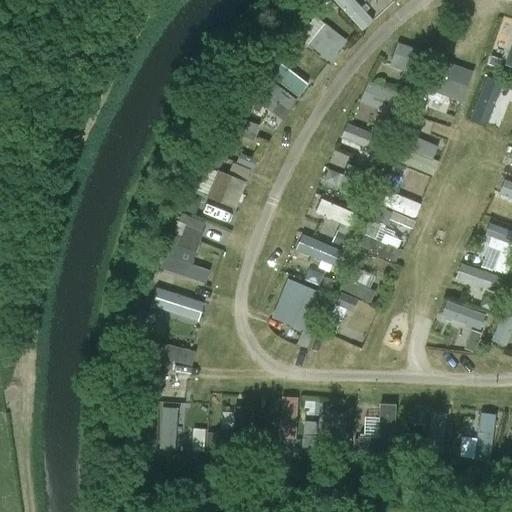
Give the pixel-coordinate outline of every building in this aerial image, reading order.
[(342,0),(370,28),(381,17),(364,0),(342,0)] [(338,55),(348,42),(325,24),(309,45),(333,64),(339,56),(338,55)] [(426,53),(397,43),(389,66),(418,77),(426,53)] [(274,55),(264,69),(297,94),(307,81),(274,55)] [(427,90),(461,102),(473,72),(438,59),(427,90)] [(283,120),(297,101),(259,73),(245,92),(283,120)] [(500,125),(508,98),(511,98),(511,82),(491,76),(478,119),(500,125)] [(410,99),(368,82),(360,103),(402,120),(410,99)] [(350,121),(342,135),(380,154),(387,139),(350,121)] [(227,154),(235,136),(222,130),(213,148),(211,147),(209,152),(227,160),(229,155),(227,154)] [(412,167),(432,175),(443,146),(437,144),(435,150),(407,139),(402,150),(398,148),(393,163),(411,170),(412,167)] [(374,175),(348,165),(338,190),(364,200),(374,175)] [(246,181),(218,169),(207,196),(235,208),(246,181)] [(421,218),(427,202),(402,192),(395,208),(421,218)] [(355,228),(362,213),(329,196),(321,211),(355,228)] [(487,234),(511,238),(511,232),(511,225),(489,222),(487,234)] [(399,260),(408,240),(376,227),(368,246),(399,260)] [(336,231),(331,243),(343,249),(349,236),(336,231)] [(173,233),(161,268),(206,284),(211,271),(193,265),(198,248),(181,242),(183,236),(173,233)] [(345,252),(307,235),(297,259),(335,275),(345,252)] [(511,237),(511,242),(492,235),(482,264),(509,273),(511,264),(511,237)] [(500,292),(505,277),(464,261),(458,276),(500,292)] [(340,289),(370,304),(376,292),(356,283),(361,271),(351,266),(340,289)] [(325,277),(320,288),(330,292),(335,281),(325,277)] [(322,294),(289,280),(273,318),(307,332),(322,294)] [(157,286),(151,302),(197,317),(202,301),(157,286)] [(446,314),(486,330),(492,315),(453,298),(446,314)] [(474,328),(468,348),(480,351),(485,331),(474,328)] [(312,337),(302,333),(297,345),(307,349),(312,337)] [(192,366),(195,351),(146,339),(135,383),(149,386),(152,375),(161,377),(170,370),(172,361),(192,366)] [(322,408),(302,407),(302,398),(278,397),(277,434),(321,436),(322,408)] [(377,438),(363,437),(358,437),(357,454),(393,455),(396,404),(379,404),(378,418),(377,438)] [(162,406),(159,447),(175,448),(178,407),(162,406)] [(249,456),(253,408),(235,406),(233,429),(228,429),(227,440),(215,439),(214,452),(249,456)] [(431,411),(427,451),(442,453),(446,413),(431,411)] [(348,414),(327,412),(324,450),(349,452),(350,434),(347,434),(348,414)] [(476,412),(472,458),(489,459),(494,413),(476,412)] [(511,469),(511,454),(506,453),(502,466),(511,469)]
